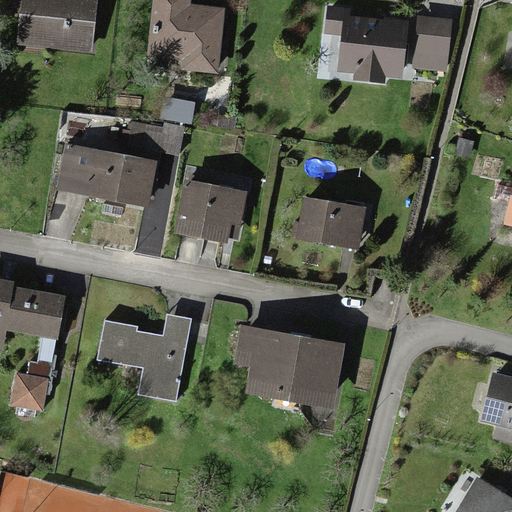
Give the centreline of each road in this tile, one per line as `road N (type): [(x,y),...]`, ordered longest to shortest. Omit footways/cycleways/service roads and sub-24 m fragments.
road 1 (residential): [(414,336),(399,319),(0,247)]
road 2 (residential): [(414,336),(401,347),(356,511)]
